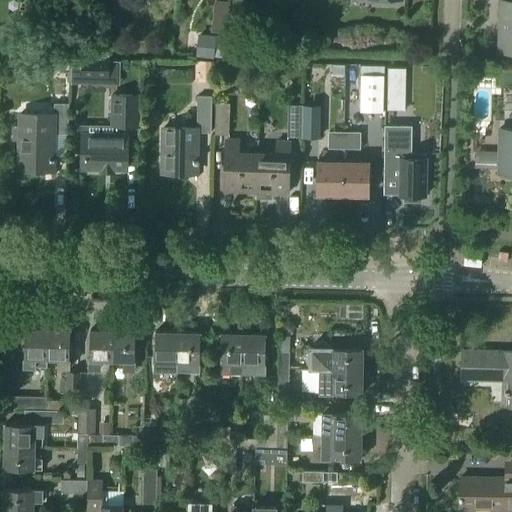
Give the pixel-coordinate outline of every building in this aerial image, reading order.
[(245,34),(248,0),(234,0),(231,33),(245,34)] [(229,3),(217,1),(214,31),(226,32),(229,3)] [(112,2),(109,18),(120,20),(123,4),(112,2)] [(511,2),(502,2),(499,53),(511,53),(511,2)] [(197,55),(197,56),(214,57),(214,56),(224,57),(224,55),(226,37),(216,36),(216,35),(200,33),(197,55)] [(82,60),(81,77),(110,78),(111,61),(82,60)] [(196,83),(217,83),(216,63),(196,63),(196,83)] [(389,68),(389,91),(405,91),(405,68),(389,68)] [(361,76),(360,112),(383,113),(383,76),(361,76)] [(113,97),(112,126),(78,125),(77,137),(86,138),(85,167),(80,167),(80,169),(127,170),(128,126),(140,127),(141,97),(113,97)] [(211,133),(212,97),(198,97),(197,129),(164,129),(163,171),(197,171),(198,133),(211,133)] [(68,135),(69,105),(55,104),(54,114),(21,113),(20,168),(54,169),(55,134),(68,135)] [(229,136),(230,104),(215,104),(215,136),(229,136)] [(289,138),(302,138),(302,106),(288,107),(289,138)] [(319,106),(302,106),(302,138),(319,138),(319,106)] [(385,126),(384,178),(400,179),(400,196),(404,196),(404,202),(421,202),(421,197),(426,197),(426,153),(412,153),(412,126),(385,126)] [(511,129),(499,129),(498,173),(511,173),(511,129)] [(329,132),(329,148),(344,148),(345,132),(329,132)] [(345,132),(344,148),(360,148),(360,132),(345,132)] [(239,153),(239,140),(227,139),(227,152),(226,152),(225,192),(242,193),(242,190),(257,190),(258,153),(239,153)] [(257,190),(257,198),(273,199),(273,194),(289,194),(290,154),(289,154),(289,142),(278,141),(277,154),(258,153),(257,190)] [(343,195),(344,162),(318,162),(317,194),(343,195)] [(369,195),(370,163),(344,162),(343,195),(369,195)] [(283,330),(287,334),(293,333),(294,327),(291,323),(285,324),(283,330)] [(47,367),(48,360),(48,329),(26,329),(25,367),(47,367)] [(70,368),(71,330),(48,329),(48,360),(59,360),(59,368),(70,368)] [(113,361),(114,331),(91,330),(90,369),(101,369),(101,361),(113,361)] [(135,370),(136,331),(114,331),(113,361),(125,362),(124,370),(135,370)] [(178,370),(178,362),(179,332),(156,332),(155,370),(156,370),(156,380),(178,380),(178,370)] [(178,370),(190,371),(200,371),(201,333),(179,332),(178,362),(178,370)] [(243,372),(244,334),(221,333),(220,371),(243,372)] [(266,372),(266,334),(244,334),(243,372),(266,372)] [(330,348),(330,345),(323,342),(315,344),(315,347),(314,347),(314,348),(312,348),(312,347),(310,347),(310,350),(311,350),(311,351),(310,351),(310,352),(308,352),(305,359),(308,365),(313,366),(313,370),(363,372),(363,349),(333,348),(333,349),(331,349),(331,348),(330,348)] [(511,351),(463,350),(462,379),(507,380),(506,405),(511,405),(511,351)] [(289,370),(289,353),(280,353),(279,370),(289,370)] [(289,387),(289,370),(279,370),(279,387),(289,387)] [(310,371),(310,379),(315,384),(319,384),(319,393),(324,393),(362,394),(362,390),(367,390),(368,375),(363,375),(363,372),(313,370),(310,371)] [(46,411),(46,401),(46,397),(17,397),(16,410),(46,411)] [(63,411),(63,401),(46,401),(46,411),(63,411)] [(95,434),(97,409),(79,408),(77,433),(95,434)] [(367,433),(367,418),(362,418),(362,414),(319,413),(318,436),(362,437),(362,433),(367,433)] [(278,440),(278,435),(278,420),(278,416),(264,415),(263,439),(278,440)] [(288,435),(288,420),(278,420),(278,435),(288,435)] [(43,446),(43,435),(44,424),(6,424),(5,447),(35,447),(35,446),(43,446)] [(144,425),(143,437),(151,437),(151,446),(154,446),(158,447),(166,447),(167,437),(156,437),(156,425),(144,425)] [(230,448),(231,439),(230,439),(230,427),(214,427),(214,438),(214,448),(223,448),(230,448)] [(88,448),(88,445),(88,435),(78,435),(78,448),(88,448)] [(103,445),(104,436),(88,435),(88,445),(103,445)] [(288,450),(288,435),(278,435),(278,440),(277,450),(288,450)] [(119,446),(119,436),(104,436),(103,445),(119,446)] [(135,446),(135,436),(119,436),(119,446),(135,446)] [(151,437),(143,437),(135,436),(135,446),(151,446),(151,437)] [(366,456),(367,440),(362,440),(362,437),(318,436),(313,436),(313,449),(323,450),(323,458),(361,459),(361,456),(366,456)] [(183,447),(183,437),(167,437),(166,447),(158,447),(157,468),(169,468),(170,447),(183,447)] [(198,448),(198,438),(183,437),(183,447),(198,448)] [(214,438),(198,438),(198,448),(214,448),(214,438)] [(246,449),(246,439),(231,439),(230,448),(223,448),(223,472),(236,472),(237,449),(246,449)] [(262,449),(261,439),(246,439),(246,449),(262,449)] [(278,440),(263,439),(261,439),(262,449),(277,450),(278,440)] [(156,508),(157,468),(158,447),(154,446),(153,467),(144,467),(143,508),(156,508)] [(43,470),(43,459),(35,459),(35,447),(5,447),(5,469),(43,470)] [(88,464),(88,448),(78,448),(77,464),(88,464)] [(511,461),(511,462),(510,479),(460,478),(459,508),(511,508),(511,461)] [(320,482),(320,472),(303,472),(303,482),(320,482)] [(337,483),(338,473),(320,472),(320,482),(337,483)] [(62,481),(62,493),(88,494),(88,481),(62,481)] [(119,511),(120,492),(103,491),(103,481),(88,481),(88,494),(87,511),(119,511)] [(42,500),(42,490),(4,489),(4,511),(34,511),(34,500),(42,500)] [(211,511),(212,503),(188,502),(188,511),(211,511)]
